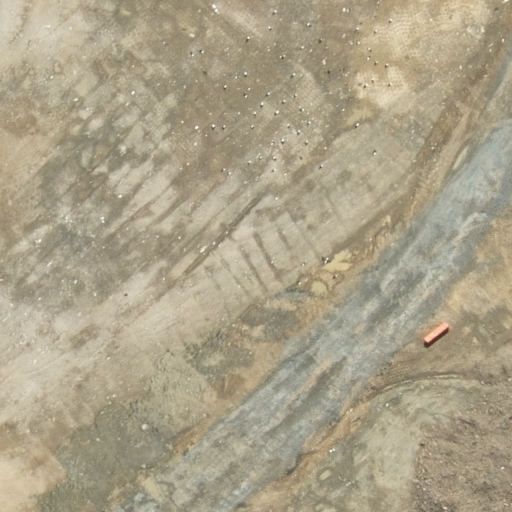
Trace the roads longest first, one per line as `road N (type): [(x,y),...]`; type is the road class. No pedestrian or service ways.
road 1 (track): [(56,511),(224,297),(332,134),(379,0)]
road 2 (track): [(511,299),(415,441),(344,511)]
